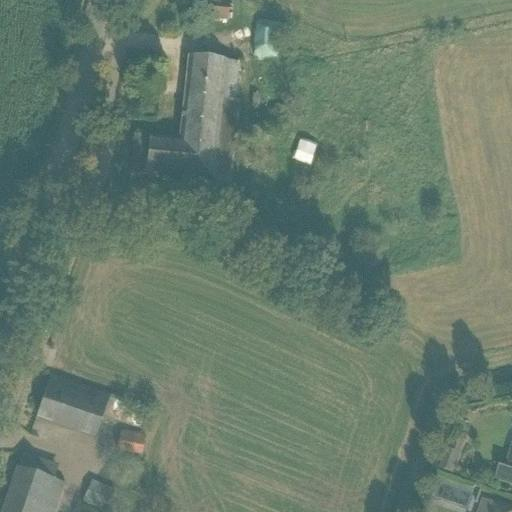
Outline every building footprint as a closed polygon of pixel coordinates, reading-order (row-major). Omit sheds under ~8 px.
[(199,0),(197,19),(226,22),(228,3),(201,0),(199,0)] [(252,58),(277,60),(281,24),(256,21),(252,58)] [(235,88),(238,64),(187,58),(178,141),(135,136),(130,174),(228,185),(238,102),(221,100),(222,86),(235,88)] [(259,112),(262,129),(284,125),(281,108),(259,112)] [(36,417),(55,423),(95,437),(108,397),(49,377),(36,417)] [(115,450),(139,457),(144,437),(120,431),(115,450)] [(438,469),(452,475),(464,443),(453,439),(449,450),(445,449),(438,469)] [(511,446),(505,469),(499,467),(495,480),(511,486),(511,446)] [(39,474),(43,461),(23,454),(19,467),(39,474)] [(16,470),(2,511),(54,511),(63,486),(51,482),(16,470)] [(81,504),(100,511),(104,511),(113,492),(91,482),(81,504)] [(511,511),(501,508),(484,502),(480,511),(511,511)]
